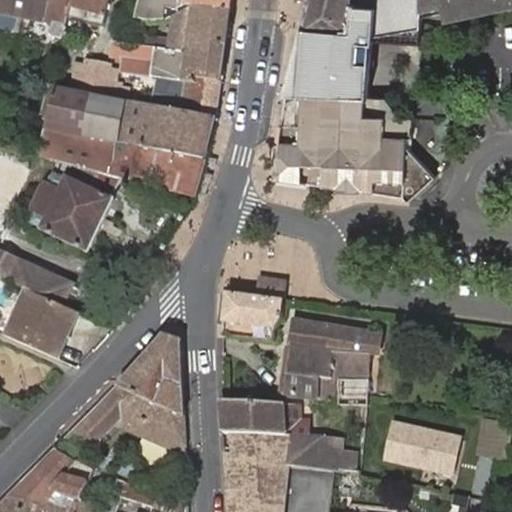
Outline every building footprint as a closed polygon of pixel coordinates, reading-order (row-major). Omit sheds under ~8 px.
[(49,0),(0,0),(0,31),(13,33),(16,21),(6,20),(10,1),(48,6),(49,0)] [(74,0),(49,0),(48,6),(59,8),(54,26),(51,35),(55,40),(63,41),(69,21),(72,9),(74,0)] [(74,0),(72,9),(95,15),(92,28),(104,31),(113,0),(74,0)] [(140,0),(126,0),(121,16),(134,20),(140,0)] [(140,0),(134,20),(134,22),(145,26),(171,20),(172,18),(167,1),(183,4),(182,6),(195,8),(233,13),(234,0),(140,0)] [(410,22),(412,0),(313,0),(300,46),(351,48),(356,1),(384,3),(383,19),(410,22)] [(422,0),(412,0),(410,22),(420,22),(421,22),(421,16),(422,10),(422,0)] [(511,0),(422,0),(422,10),(449,5),(451,9),(453,15),(511,2),(511,0)] [(45,25),(48,6),(10,1),(6,20),(16,21),(45,25)] [(420,22),(410,22),(383,19),(384,3),(356,1),(351,48),(348,76),(368,78),(372,40),(408,43),(419,45),(420,22)] [(449,5),(422,10),(421,16),(451,9),(449,5)] [(59,8),(48,6),(45,25),(54,26),(59,8)] [(227,48),(233,13),(195,8),(178,14),(173,45),(163,44),(161,52),(203,59),(206,45),(227,49),(227,48)] [(95,15),(72,9),(69,21),(92,28),(95,15)] [(222,83),(227,49),(206,45),(203,59),(161,52),(118,44),(116,60),(126,61),(123,76),(173,84),(198,88),(199,80),(222,83)] [(351,48),(300,46),(297,55),(340,57),(341,69),(345,70),(345,77),(340,78),(340,83),(340,89),(356,90),(357,95),(366,95),(367,85),(368,78),(348,76),(351,48)] [(340,57),(297,55),(290,80),(286,92),(357,95),(356,90),(340,89),(340,83),(340,78),(345,77),(345,70),(341,69),(340,57)] [(76,64),(69,92),(105,99),(110,77),(117,78),(118,71),(111,70),(112,68),(84,62),(83,65),(76,64)] [(105,99),(120,102),(122,85),(116,83),(117,78),(110,77),(105,99)] [(216,121),(222,83),(199,80),(198,88),(173,84),(168,112),(216,121)] [(40,121),(51,124),(60,90),(50,88),(40,121)] [(120,181),(193,199),(207,156),(216,121),(168,112),(120,102),(105,99),(69,92),(60,90),(51,124),(40,161),(60,166),(120,181)] [(357,95),(286,92),(277,160),(282,160),(285,161),(288,164),(290,168),(291,172),(291,176),(290,179),(346,187),(346,185),(358,186),(357,190),(405,192),(413,197),(432,169),(400,147),(393,147),(392,140),(404,141),(405,117),(391,117),(377,95),(366,95),(357,95)] [(0,277),(28,290),(65,306),(69,295),(72,287),(73,285),(0,254),(0,228),(1,226),(7,228),(31,170),(0,156),(0,277)] [(277,160),(275,176),(290,179),(291,176),(291,172),(290,168),(288,164),(285,161),(282,160),(277,160)] [(112,200),(120,181),(60,166),(47,195),(45,194),(36,216),(38,217),(33,228),(43,233),(42,234),(90,256),(114,202),(112,200)] [(263,279),(261,297),(286,300),(289,300),(292,283),(263,279)] [(72,287),(69,295),(76,297),(78,290),(72,287)] [(7,337),(60,360),(80,313),(65,306),(28,290),(7,337)] [(284,319),(286,300),(261,297),(231,293),(229,298),(226,322),(226,336),(275,342),(276,329),(284,319)] [(367,384),(370,385),(373,362),(351,359),(354,333),(294,326),(287,400),(320,403),(322,378),(367,384)] [(376,335),(354,333),(351,359),(373,362),(376,335)] [(188,445),(183,342),(167,337),(164,338),(68,439),(91,450),(114,428),(138,436),(141,427),(188,445)] [(322,378),(320,403),(364,409),(367,384),(322,378)] [(302,409),(221,401),(225,433),(236,433),(294,436),(311,437),(312,419),(301,419),(302,409)] [(473,456),(505,461),(511,424),(479,419),(473,456)] [(463,438),(389,421),(380,463),(453,479),(463,438)] [(138,436),(189,455),(188,445),(141,427),(138,436)] [(233,454),(226,453),(228,483),(233,484),(232,494),(228,493),(229,511),(286,511),(291,469),(294,436),(236,433),(233,454)] [(347,439),(311,437),(294,436),(291,469),(358,474),(360,454),(346,453),(347,439)] [(42,511),(44,506),(56,495),(59,491),(75,495),(82,498),(96,472),(56,450),(0,505),(0,511),(42,511)] [(119,475),(122,466),(104,460),(102,467),(112,473),(119,475)] [(119,475),(142,482),(146,471),(123,463),(122,466),(119,475)] [(114,511),(121,497),(126,485),(117,482),(106,511),(97,509),(78,505),(75,511),(74,511),(114,511)] [(158,495),(159,495),(126,485),(121,497),(154,509),(158,495)] [(74,511),(75,511),(78,505),(82,498),(75,495),(74,501),(56,495),(44,506),(42,511),(74,511)] [(186,511),(188,504),(158,495),(154,509),(152,511),(186,511)] [(78,505),(97,509),(98,502),(82,498),(78,505)]
